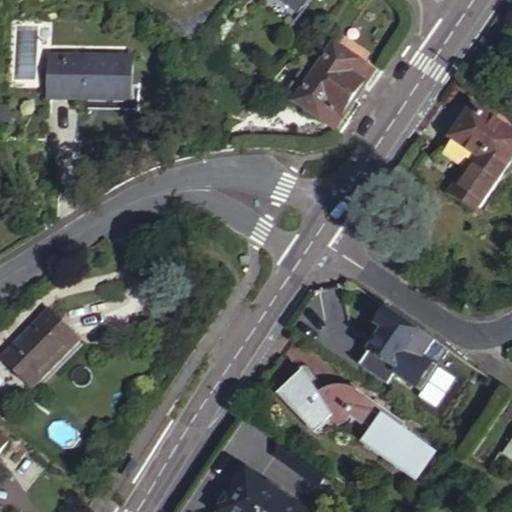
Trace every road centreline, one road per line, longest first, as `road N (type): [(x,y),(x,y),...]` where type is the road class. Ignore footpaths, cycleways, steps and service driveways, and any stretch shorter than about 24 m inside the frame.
road 1 (tertiary): [(303,253),(134,511)]
road 2 (unclassified): [(0,284),(155,191),(195,184)]
road 3 (tertiary): [(458,26),(339,206)]
road 4 (residential): [(314,237),(468,335)]
road 5 (unclassified): [(339,206),(254,172),(216,171),(195,184)]
road 6 (unclassified): [(195,184),(303,253)]
